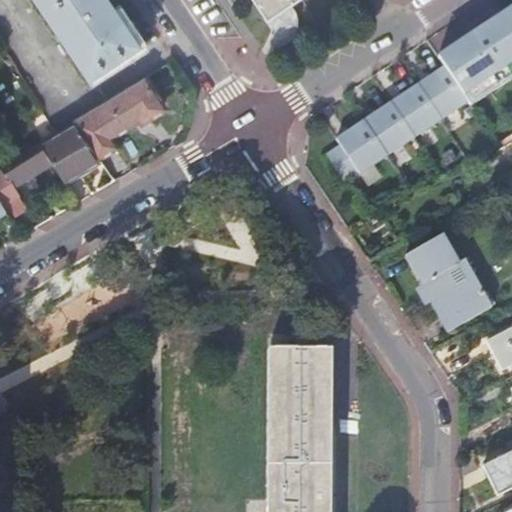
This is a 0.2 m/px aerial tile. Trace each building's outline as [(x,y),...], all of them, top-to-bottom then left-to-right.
[(34,0),(88,78),(138,44),(108,0),(34,0)] [(511,78),(511,21),(508,16),(340,128),(356,151),(352,154),(356,160),(360,158),(370,173),(511,78)] [(144,76),(72,119),(102,160),(118,150),(109,136),(141,116),(144,121),(164,108),(144,76)] [(72,119),(55,130),(39,141),(40,144),(45,150),(65,182),(102,160),(72,119)] [(0,166),(2,169),(0,170),(0,200),(9,213),(10,216),(26,205),(14,186),(52,161),(45,150),(40,144),(39,141),(15,156),(0,165),(0,166)] [(0,200),(0,210),(4,217),(9,213),(0,200)] [(430,301),(446,330),(490,306),(464,257),(456,261),(441,233),(405,254),(421,283),(430,278),(439,295),(430,301)] [(17,318),(33,350),(80,326),(63,295),(17,318)] [(511,326),(486,339),(502,368),(511,363),(511,326)] [(295,339),(295,349),(315,350),(315,340),(295,339)] [(331,349),(326,349),(315,350),(295,349),(274,349),(268,349),(266,507),(266,511),(329,511),(329,480),(331,349)] [(511,488),(511,448),(481,463),(495,494),(511,486),(511,488)]
